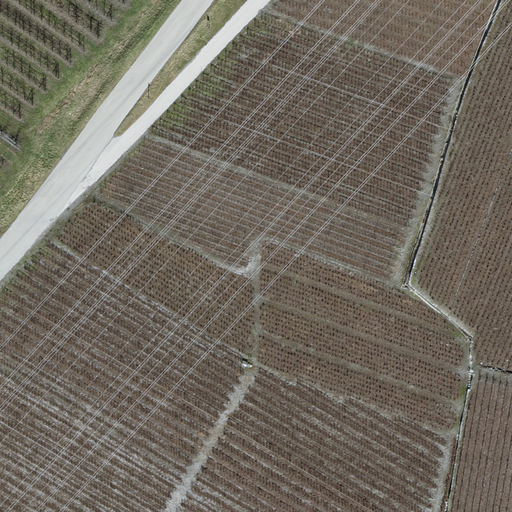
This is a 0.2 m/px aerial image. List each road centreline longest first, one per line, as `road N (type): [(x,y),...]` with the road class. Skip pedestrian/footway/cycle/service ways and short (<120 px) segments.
road 1 (unclassified): [(0,257),(206,0)]
road 2 (track): [(26,225),(119,152),(261,0)]
